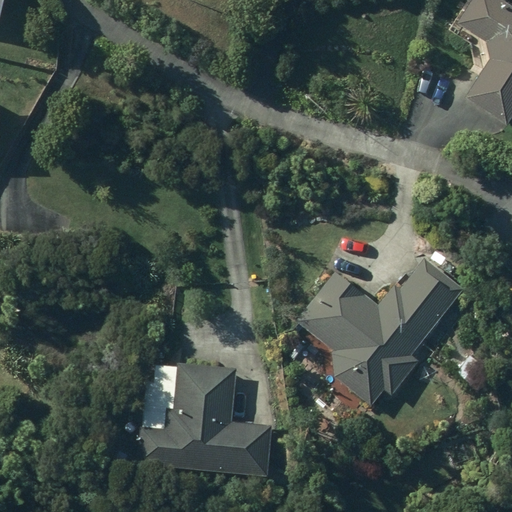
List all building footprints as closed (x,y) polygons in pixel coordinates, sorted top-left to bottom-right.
[(485,57),(458,97),(500,125),(511,105),(511,9),(497,0),(467,0),(453,23),(482,42),(485,57)] [(511,256),(502,265),(511,276),(511,286),(511,287),(511,256)] [(331,350),(329,353),(342,364),(332,377),(369,406),(382,390),(388,395),(415,361),(407,355),(459,289),(420,259),(397,289),(391,285),(375,306),(332,273),(294,321),(331,350)] [(467,355),(454,374),(471,384),(483,366),(467,355)] [(134,463),(264,476),(269,426),(229,422),(234,368),(175,363),(170,409),(163,408),(161,429),(138,427),(134,463)] [(106,446),(98,462),(109,467),(116,451),(106,446)]
